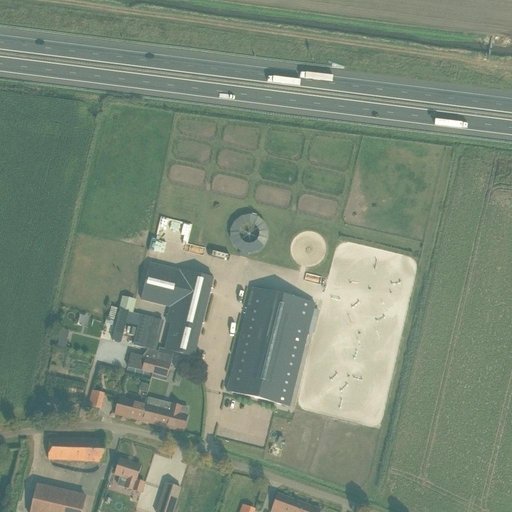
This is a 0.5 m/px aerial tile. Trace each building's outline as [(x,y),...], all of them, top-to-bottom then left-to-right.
[(268,247),(258,214),(226,223),(236,260),(247,257),(246,253),(268,247)] [(208,258),(232,262),(233,255),(209,251),(208,258)] [(170,308),(179,271),(150,264),(141,300),(170,308)] [(179,271),(169,312),(166,322),(200,331),(213,279),(179,271)] [(226,391),(252,398),(289,407),(315,304),(252,289),(226,391)] [(111,307),(108,319),(114,320),(117,309),(111,307)] [(147,317),(140,315),(133,346),(140,347),(154,351),(157,352),(165,322),(162,321),(147,317)] [(193,358),(200,331),(171,323),(164,350),(193,358)] [(53,344),(63,347),(67,332),(57,330),(53,344)] [(130,355),(127,368),(141,372),(151,374),(155,361),(144,358),(130,355)] [(155,361),(151,374),(166,378),(170,364),(155,361)] [(137,392),(146,392),(147,384),(138,383),(137,392)] [(92,390),(90,397),(102,400),(104,393),(92,390)] [(114,415),(142,422),(146,405),(119,398),(114,415)] [(181,407),(171,405),(169,411),(146,405),(142,422),(183,433),(187,416),(185,415),(186,413),(180,412),(181,407)] [(49,449),(48,460),(104,463),(105,450),(105,440),(49,439),(49,449)] [(119,460),(116,470),(115,475),(126,479),(123,488),(140,493),(143,484),(136,481),(140,467),(119,460)] [(30,511),(81,511),(85,496),(37,484),(30,511)] [(173,511),(181,489),(166,484),(156,511),(173,511)] [(270,511),(319,511),(321,510),(277,495),(274,504),(270,511)]
